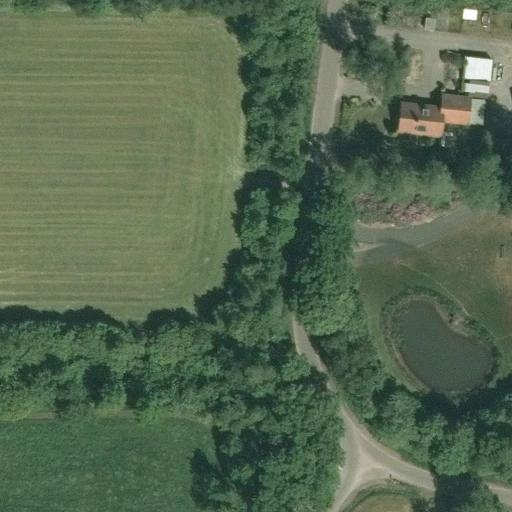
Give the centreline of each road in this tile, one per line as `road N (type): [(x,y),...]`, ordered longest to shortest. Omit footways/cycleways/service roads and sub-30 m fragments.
road 1 (unclassified): [(354,462),(303,334),(334,0)]
road 2 (unclassified): [(511,497),(354,462)]
